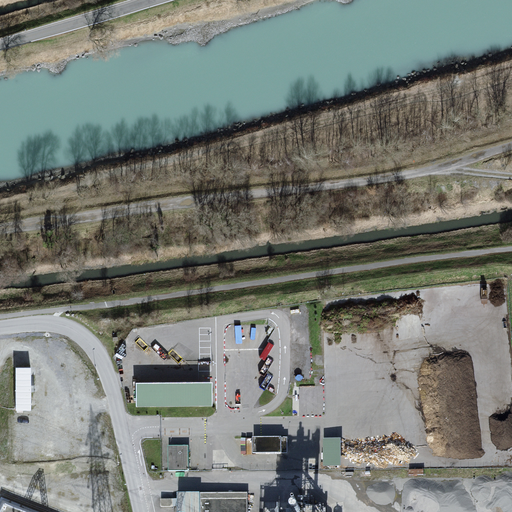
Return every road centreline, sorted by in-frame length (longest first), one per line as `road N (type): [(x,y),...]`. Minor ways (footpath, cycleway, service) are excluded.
road 1 (track): [(0,229),(412,175),(511,147)]
road 2 (unknown): [(118,417),(401,415)]
road 3 (unclassified): [(0,327),(51,324),(80,334),(96,351),(140,511)]
road 4 (unknown): [(374,511),(347,494),(299,483),(135,487)]
road 5 (unclassified): [(152,0),(0,44)]
